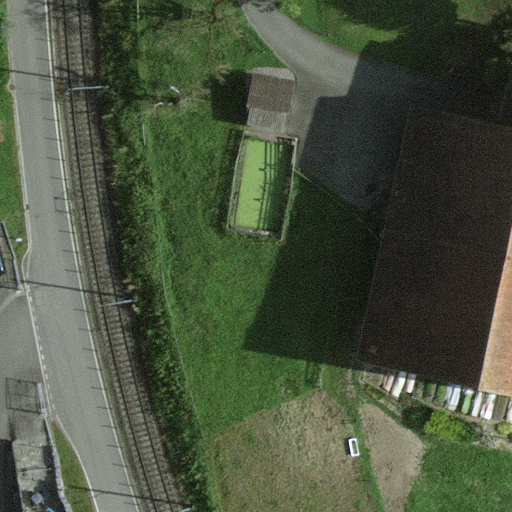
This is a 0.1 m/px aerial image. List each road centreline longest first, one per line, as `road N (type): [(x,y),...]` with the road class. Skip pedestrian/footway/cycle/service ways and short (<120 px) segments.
road 1 (residential): [(25,0),(56,313),(116,511)]
road 2 (track): [(511,85),(345,56),(285,0)]
